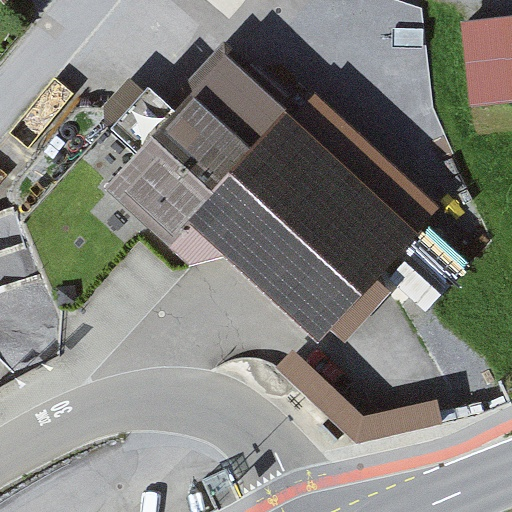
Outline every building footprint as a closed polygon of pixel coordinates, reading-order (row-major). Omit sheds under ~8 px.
[(511,17),(461,23),(471,104),(511,99),(511,17)] [(137,155),(106,189),(169,248),(191,225),(319,343),(418,236),(290,120),(226,60),(176,113),(149,88),(110,130),(137,155)] [(314,94),(290,120),(418,236),(441,210),(314,94)] [(292,352),(278,368),(357,445),(443,425),(438,403),(362,418),(292,352)] [(229,472),(205,483),(211,497),(236,486),(229,472)]
